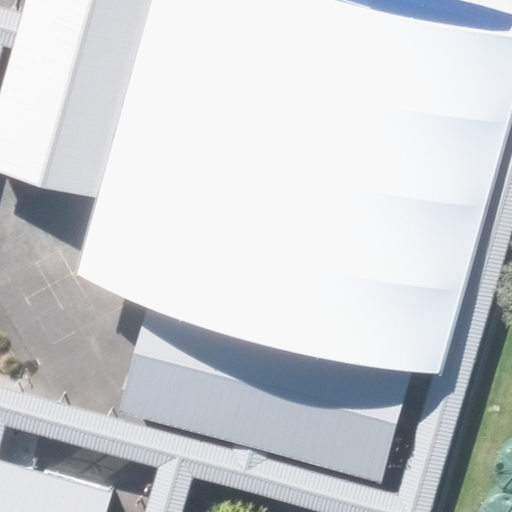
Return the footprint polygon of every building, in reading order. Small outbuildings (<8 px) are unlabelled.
[(0,155),(123,189),(169,0),(32,0),(0,127),(0,155)] [(429,343),(163,276),(130,406),(396,473),(429,343)] [(503,465),(510,480),(511,480),(511,440),(509,443),(502,452),(503,465)] [(0,511),(116,511),(125,480),(0,443),(0,511)] [(511,511),(511,484),(508,485),(498,488),(491,495),(486,505),(488,511),(511,511)]
